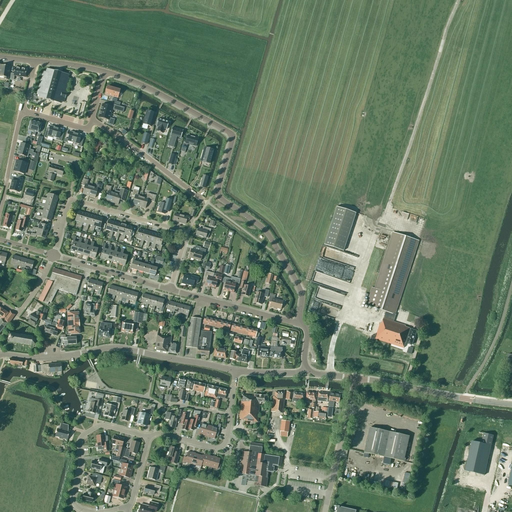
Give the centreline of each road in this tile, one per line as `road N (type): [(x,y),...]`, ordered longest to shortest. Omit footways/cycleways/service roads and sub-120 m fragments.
road 1 (tertiary): [(105,71),(229,133),(217,194),(271,238),(300,291),(298,324)]
road 2 (tertiary): [(235,371),(116,347),(42,358),(0,353)]
road 3 (tertiary): [(511,404),(354,378)]
road 4 (residential): [(147,437),(104,425),(81,435),(72,500),(87,511)]
road 5 (residential): [(324,511),(354,378)]
road 6 (residential): [(298,324),(167,288)]
road 7 (residential): [(92,118),(199,197)]
road 8 (residential): [(186,233),(68,198)]
